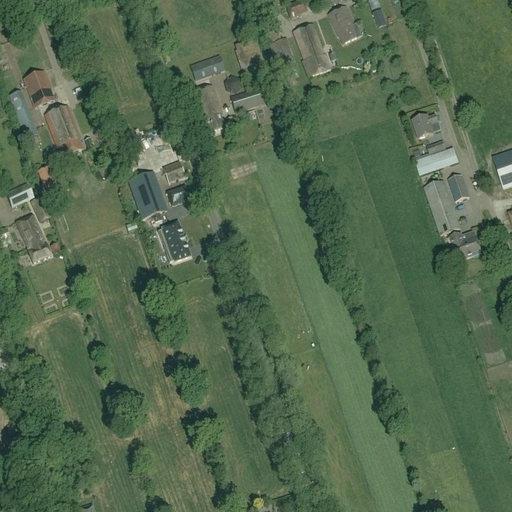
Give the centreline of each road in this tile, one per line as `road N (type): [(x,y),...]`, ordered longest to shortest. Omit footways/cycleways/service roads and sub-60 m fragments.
road 1 (unclassified): [(314,511),(131,0)]
road 2 (unknown): [(408,0),(476,201)]
